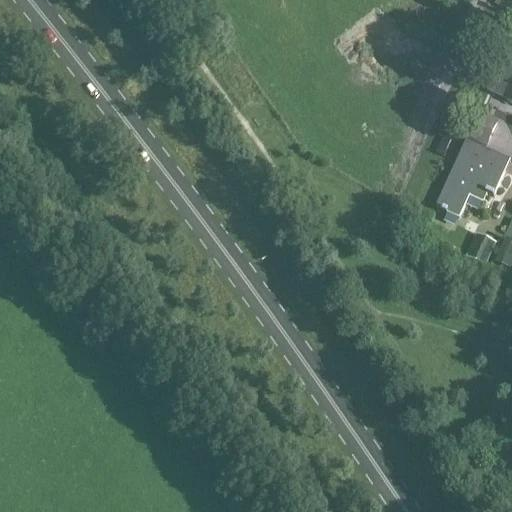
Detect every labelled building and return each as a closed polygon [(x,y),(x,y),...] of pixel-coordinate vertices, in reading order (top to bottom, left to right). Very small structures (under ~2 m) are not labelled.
[(376,0),(350,0),(346,9),(379,24),(387,5),(376,0)] [(511,0),(498,0),(496,7),(511,14),(511,0)] [(346,9),(339,26),(371,41),(379,24),(346,9)] [(339,26),(331,44),(363,58),(371,41),(339,26)] [(421,29),(416,40),(423,43),(428,32),(421,29)] [(331,44),(323,61),(355,76),(363,58),(331,44)] [(413,47),(408,57),(415,61),(420,50),(413,47)] [(408,57),(403,68),(410,72),(415,61),(408,57)] [(323,61),(315,79),(347,93),(355,76),(323,61)] [(315,79),(307,96),(339,111),(347,93),(315,79)] [(397,82),(392,92),(399,96),(404,85),(397,82)] [(392,92),(387,103),(394,107),(399,96),(392,92)] [(307,96),(299,115),(331,129),(339,111),(307,96)] [(474,115),(464,139),(487,149),(498,125),(474,115)] [(388,120),(383,131),(391,134),(396,123),(388,120)] [(383,131),(378,142),(386,145),(391,134),(383,131)] [(480,205),(484,197),(494,201),(506,175),(485,166),(490,155),(467,145),(437,212),(442,214),(441,215),(443,215),(443,214),(457,220),(467,198),(480,205)] [(486,269),(497,245),(477,236),(467,260),(486,269)] [(511,271),(511,268),(511,245),(505,242),(495,264),(511,271)]
